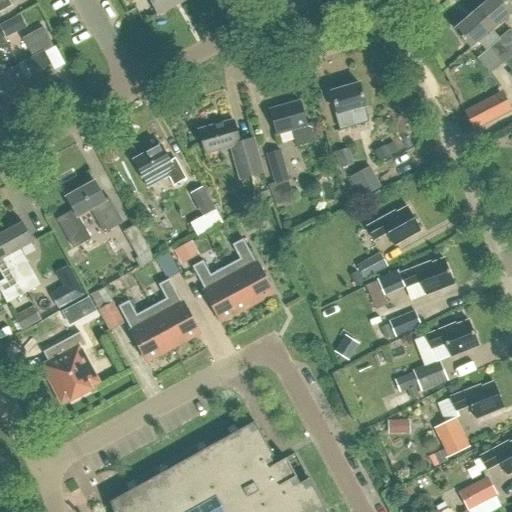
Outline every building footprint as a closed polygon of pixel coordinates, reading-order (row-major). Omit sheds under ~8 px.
[(0,0),(0,12),(11,6),(7,0),(0,0)] [(149,0),(158,16),(183,2),(182,0),(149,0)] [(511,10),(503,0),(489,0),(476,12),(491,30),(511,12),(511,10)] [(476,12),(454,30),(470,48),(478,41),(486,51),(490,48),(503,64),(511,56),(511,53),(500,40),(491,30),(476,12)] [(18,65),(32,92),(58,78),(44,52),(53,47),(42,27),(22,38),(33,57),(18,65)] [(511,32),(510,31),(500,40),(511,53),(511,32)] [(0,92),(7,106),(32,92),(18,65),(4,73),(0,65),(0,92)] [(334,113),(339,131),(368,122),(364,106),(365,106),(359,85),(331,93),(337,113),(334,113)] [(500,94),(464,113),(474,131),(509,112),(500,94)] [(292,131),(295,140),(297,148),(316,142),(311,124),(306,126),(300,102),(269,111),(276,135),(292,131)] [(236,164),(240,180),(262,174),(257,158),(252,139),(239,143),(233,121),(198,131),(205,155),(231,147),(236,164)] [(133,161),(144,181),(148,188),(169,176),(174,185),(185,179),(174,159),(169,162),(160,145),(133,161)] [(352,165),(347,149),(333,153),(338,170),(352,165)] [(266,154),(275,183),(289,179),(281,150),(266,154)] [(347,178),(358,197),(377,186),(367,167),(347,178)] [(57,219),(73,249),(91,239),(78,217),(90,210),(104,233),(121,223),(117,216),(118,215),(108,198),(105,200),(94,182),(66,198),(73,210),(57,219)] [(202,188),(189,195),(201,218),(215,211),(202,188)] [(367,228),(373,240),(387,233),(394,246),(420,231),(408,207),(396,214),(395,212),(367,228)] [(0,234),(0,242),(26,291),(39,285),(20,249),(33,242),(22,223),(0,234)] [(124,232),(137,257),(148,251),(134,226),(124,232)] [(109,240),(115,252),(123,248),(118,236),(109,240)] [(225,268),(247,308),(272,294),(243,240),(232,246),(240,260),(225,268)] [(173,251),(180,264),(198,255),(191,241),(173,251)] [(0,280),(0,290),(6,302),(26,291),(0,242),(0,272),(3,279),(0,280)] [(379,252),(357,265),(364,278),(387,266),(379,252)] [(420,281),(425,295),(454,284),(444,259),(432,264),(431,262),(401,274),(406,287),(420,281)] [(192,267),(221,322),(247,308),(225,268),(210,276),(203,262),(192,267)] [(358,271),(349,276),(353,282),(354,284),(356,287),(364,283),(358,271)] [(151,308),(173,348),(198,334),(169,280),(158,286),(166,300),(151,308)] [(364,285),(374,308),(385,303),(376,280),(364,285)] [(118,307),(147,361),(173,348),(151,308),(137,316),(129,301),(118,307)] [(13,318),(21,331),(40,320),(32,307),(13,318)] [(415,311),(388,322),(395,338),(421,327),(415,311)] [(431,349),(445,343),(450,357),(479,346),(469,321),(457,326),(456,324),(426,336),(431,349)] [(389,325),(380,328),(384,340),(393,337),(389,325)] [(70,398),(72,402),(92,391),(89,387),(97,383),(79,350),(87,346),(80,333),(43,353),(49,364),(44,367),(62,402),(70,398)] [(334,352),(348,361),(358,344),(344,335),(334,352)] [(437,360),(411,370),(412,373),(417,386),(420,393),(446,382),(437,360)] [(412,373),(394,380),(398,393),(406,390),(414,387),(417,386),(412,373)] [(456,411),(470,406),(475,419),(504,408),(494,383),(482,388),(481,386),(451,398),(456,411)] [(414,387),(406,390),(410,402),(419,398),(414,387)] [(456,419),(434,429),(447,457),(469,447),(456,419)] [(409,421),(387,422),(388,435),(409,434),(409,421)] [(206,449),(110,503),(113,511),(326,511),(309,479),(300,484),(296,478),(286,459),(274,465),(271,459),(274,457),(254,422),(206,449)] [(511,442),(510,444),(509,442),(480,458),(487,470),(500,463),(507,476),(511,472),(511,442)] [(442,451),(434,455),(439,465),(447,462),(442,451)] [(488,478),(458,493),(468,511),(497,496),(488,478)]
